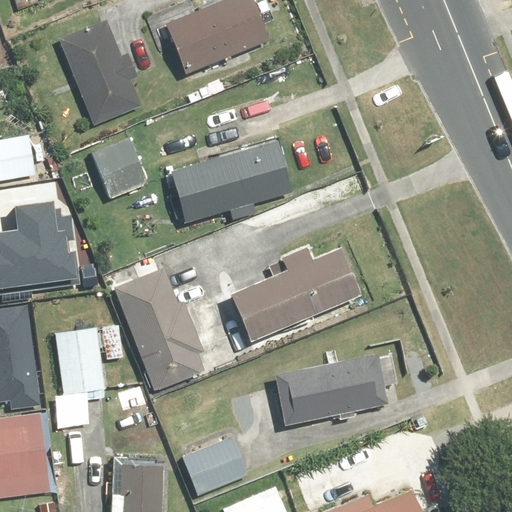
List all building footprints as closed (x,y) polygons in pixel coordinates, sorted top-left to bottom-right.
[(248,0),(223,0),(162,24),(183,76),(266,43),(248,0)] [(104,21),(57,39),(90,124),(137,106),(127,81),(134,78),(124,53),(117,56),(104,21)] [(26,134),(0,138),(0,179),(32,174),(26,134)] [(126,138),(87,154),(105,198),(143,182),(126,138)] [(273,142),(167,172),(182,225),(289,194),(273,142)] [(0,287),(76,278),(68,210),(50,212),(48,196),(10,201),(13,224),(0,225),(0,287)] [(225,296),(246,343),(358,296),(338,248),(308,261),(302,248),(276,259),(281,272),(225,296)] [(162,268),(111,288),(152,390),(203,370),(162,268)] [(0,307),(0,393),(8,392),(10,402),(37,399),(25,304),(0,307)] [(92,329),(53,334),(61,394),(99,389),(92,329)] [(373,356),(270,376),(280,426),(383,406),(373,356)] [(42,411),(0,416),(0,498),(53,492),(42,411)] [(230,436),(177,456),(192,496),(245,475),(230,436)] [(160,511),(163,467),(117,464),(114,511),(160,511)] [(367,493),(318,511),(417,511),(408,489),(371,504),(367,493)]
